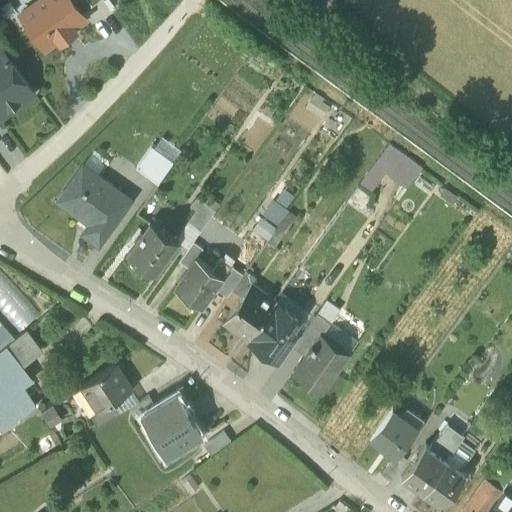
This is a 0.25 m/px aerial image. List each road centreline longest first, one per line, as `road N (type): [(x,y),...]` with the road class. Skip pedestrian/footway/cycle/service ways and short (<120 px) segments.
road 1 (residential): [(0,235),(262,411),(384,511)]
road 2 (residential): [(0,203),(198,0)]
road 3 (track): [(314,0),(511,150)]
